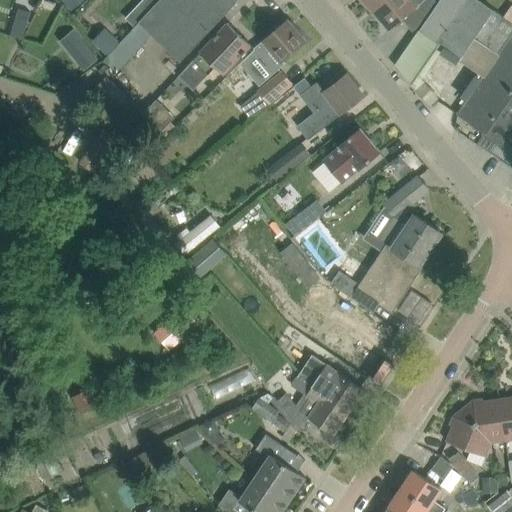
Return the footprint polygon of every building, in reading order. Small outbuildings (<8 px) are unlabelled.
[(63,0),(72,10),(84,0),(63,0)] [(146,14),(159,0),(142,0),(137,5),(146,14)] [(159,0),(146,14),(139,22),(181,62),(224,15),(238,1),(237,0),(159,0)] [(372,8),(374,11),(387,0),(361,0),(370,10),(372,8)] [(406,15),(417,28),(436,0),(387,0),(374,11),(377,14),(375,16),(385,27),(386,25),(390,29),(406,15)] [(482,0),(440,0),(420,29),(445,47),(484,75),(483,77),(459,113),(486,131),(484,134),(502,145),(511,130),(511,21),(504,16),(492,8),(493,7),(482,0)] [(287,19),(272,32),(254,47),(256,50),(252,53),(271,76),(286,63),(283,60),(306,41),(287,19)] [(78,82),(101,59),(72,21),(47,40),(78,82)] [(224,74),(246,50),(251,45),(228,23),(187,66),(202,80),(216,66),(224,74)] [(23,38),(26,28),(14,24),(11,35),(23,38)] [(109,54),(120,43),(105,29),(94,41),(109,54)] [(259,92),(270,104),(270,105),(295,84),(283,70),(259,91),(259,92)] [(348,73),(332,85),(324,92),(325,93),(314,101),(320,109),(300,124),(310,137),(365,95),(348,73)] [(107,75),(94,90),(116,110),(129,95),(107,75)] [(142,113),(152,122),(166,108),(156,98),(142,113)] [(361,128),(346,140),(341,145),(324,160),(343,182),(381,151),(361,128)] [(248,148),(260,164),(275,153),(263,137),(248,148)] [(312,154),(302,141),(281,157),(291,171),(312,154)] [(391,162),(398,171),(407,164),(400,155),(391,162)] [(62,194),(63,193),(70,181),(60,176),(53,189),(61,194),(62,194)] [(385,204),(394,216),(379,238),(389,245),(420,266),(443,232),(416,214),(415,215),(405,208),(429,188),(418,176),(404,189),(388,201),(385,204)] [(318,199),(285,223),(295,236),(327,212),(318,199)] [(148,215),(135,227),(174,270),(190,255),(183,247),(180,250),(148,215)] [(321,278),(293,242),(280,252),(309,288),(321,278)] [(362,284),(351,276),(340,269),(331,283),(342,290),(357,301),(374,312),(381,302),(392,310),(421,267),(420,266),(389,245),(362,284)] [(189,287),(208,270),(195,255),(176,271),(189,287)] [(187,301),(154,332),(171,350),(204,319),(187,301)] [(0,333),(8,329),(0,311),(0,333)] [(304,368),(298,377),(350,411),(365,388),(348,377),(339,371),(312,354),(304,368)] [(298,377),(292,385),(305,393),(298,404),(287,394),(279,401),(275,395),(272,399),(279,408),(300,432),(310,417),(334,433),(350,411),(298,377)] [(92,385),(73,397),(82,413),(101,402),(92,385)] [(272,422),(286,431),(291,422),(278,413),(280,409),(260,396),(253,408),(273,421),(272,422)] [(511,396),(500,398),(506,439),(511,438),(511,396)] [(491,442),(506,439),(500,398),(474,402),(465,409),(491,442)] [(447,441),(471,450),(467,459),(482,465),(491,442),(465,409),(457,416),(447,441)] [(207,436),(208,435),(218,431),(220,430),(214,417),(201,423),(207,436)] [(179,434),(187,450),(204,442),(196,426),(179,434)] [(269,456),(255,476),(290,500),(306,477),(279,458),(287,446),(267,433),(257,448),(269,456)] [(159,469),(157,464),(150,451),(148,448),(127,460),(138,480),(159,469)] [(442,456),(441,457),(431,470),(432,470),(440,476),(444,479),(455,466),(442,456)] [(35,468),(22,474),(31,495),(44,489),(35,468)] [(442,488),(439,486),(426,477),(414,469),(402,487),(438,511),(443,511),(446,508),(434,500),(442,488)] [(242,511),(247,505),(255,510),(258,511),(282,511),(290,500),(255,476),(242,496),(230,489),(220,504),(233,511),(242,511)] [(498,485),(498,480),(483,482),(484,493),(499,491),(498,485)] [(438,511),(402,487),(390,505),(399,511),(438,511)] [(489,505),(494,511),(511,511),(511,494),(508,490),(489,505)]
